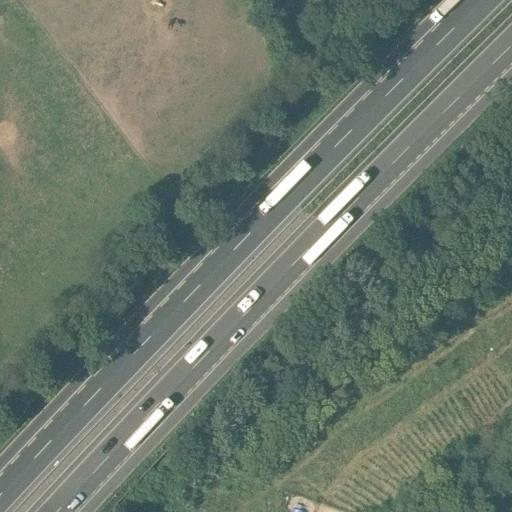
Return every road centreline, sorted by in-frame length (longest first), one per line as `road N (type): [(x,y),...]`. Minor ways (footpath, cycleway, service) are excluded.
road 1 (motorway): [(491,0),(7,511)]
road 2 (motorway): [(76,511),(511,45)]
